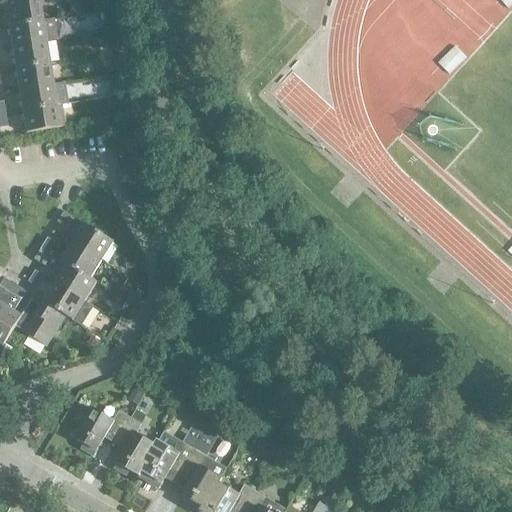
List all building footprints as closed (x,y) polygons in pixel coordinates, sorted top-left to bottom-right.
[(6,27),(41,21),(37,0),(11,0),(3,6),(6,27)] [(84,0),(82,4),(83,10),(95,8),(94,0),(84,0)] [(52,19),(41,21),(6,27),(6,28),(8,27),(11,48),(44,43),(55,41),(52,19)] [(15,69),(48,64),(44,43),(11,48),(15,69)] [(18,91),(51,85),(48,64),(15,69),(18,91)] [(62,83),(51,85),(18,91),(22,112),(61,105),(66,105),(62,83)] [(64,127),(61,105),(22,112),(25,134),(64,127)] [(58,223),(65,228),(72,217),(64,212),(58,223)] [(73,244),(101,262),(113,243),(84,225),(73,244)] [(41,249),(49,254),(56,243),(48,238),(41,249)] [(66,267),(67,266),(90,280),(91,279),(101,262),(73,244),(60,263),(66,267)] [(42,265),(49,254),(41,249),(34,260),(42,265)] [(49,254),(42,265),(54,272),(55,270),(61,275),(55,284),(84,302),(97,283),(91,279),(90,280),(67,266),(66,267),(60,263),(61,262),(49,254)] [(134,259),(126,260),(127,270),(135,268),(134,259)] [(36,287),(43,276),(36,271),(29,282),(36,287)] [(0,286),(0,309),(15,286),(5,279),(0,286)] [(55,284),(44,303),(66,317),(73,321),(81,326),(93,308),(84,302),(55,284)] [(16,327),(15,327),(21,317),(14,313),(26,293),(15,286),(0,309),(0,343),(4,346),(16,327)] [(134,297),(127,293),(122,300),(130,305),(134,297)] [(21,317),(15,327),(16,327),(23,332),(22,333),(46,347),(66,317),(44,303),(41,307),(31,300),(21,317)] [(125,302),(121,309),(126,311),(130,305),(125,302)] [(93,335),(88,343),(94,347),(99,339),(93,335)] [(144,393),(134,387),(128,396),(138,402),(144,393)] [(114,444),(129,418),(119,412),(113,421),(92,409),(74,439),(83,445),(81,449),(93,457),(104,438),(114,444)] [(129,418),(114,444),(125,450),(114,469),(127,476),(129,472),(139,478),(142,473),(140,472),(156,447),(154,445),(135,434),(141,425),(145,417),(135,411),(131,419),(129,418)] [(180,477),(195,451),(209,427),(198,421),(184,444),(162,431),(154,445),(156,447),(140,472),(142,473),(149,477),(146,482),(159,489),(170,471),(180,477)] [(209,427),(195,451),(180,477),(190,483),(179,501),(192,509),(195,504),(202,508),(203,509),(218,483),(219,484),(228,470),(206,457),(220,434),(209,427)] [(277,456),(276,459),(277,463),(280,464),(284,463),(285,460),(284,457),(281,455),(277,456)] [(218,483),(203,509),(202,508),(199,511),(243,511),(255,492),(244,485),(238,495),(219,484),(218,483)] [(255,492),(243,511),(283,511),(285,509),(266,498),(255,492)]
